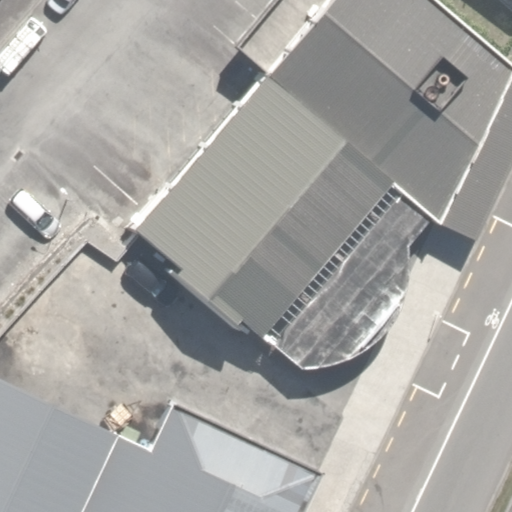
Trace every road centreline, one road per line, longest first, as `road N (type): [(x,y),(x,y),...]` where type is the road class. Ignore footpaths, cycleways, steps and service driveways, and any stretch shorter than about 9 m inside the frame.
road 1 (unclassified): [(108,0),(0,121)]
road 2 (primary): [(451,511),(511,384)]
